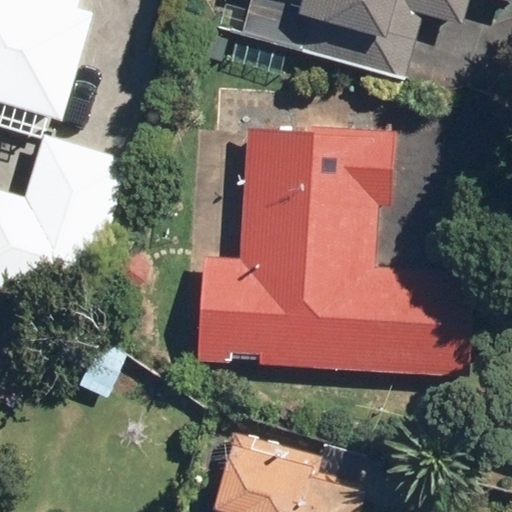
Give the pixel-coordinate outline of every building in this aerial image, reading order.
[(0,0),(0,99),(70,120),(102,12),(89,8),(91,0),(0,0)] [(427,18),(468,27),(475,0),(496,0),(511,4),(511,0),(245,0),(237,37),(411,81),(427,18)] [(394,208),(397,138),(200,130),(194,308),(204,309),(200,360),(473,377),(480,277),(376,270),(380,207),(394,208)] [(132,163),(52,139),(12,268),(92,293),(132,163)] [(364,511),(372,484),(237,452),(220,511),(364,511)]
